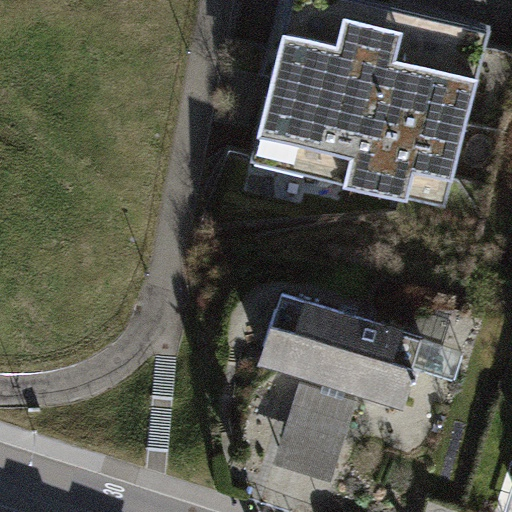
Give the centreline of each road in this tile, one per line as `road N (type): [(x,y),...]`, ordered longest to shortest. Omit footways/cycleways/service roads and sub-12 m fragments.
road 1 (track): [(0,390),(84,382),(124,358),(158,319),(219,0)]
road 2 (residential): [(0,472),(121,511)]
